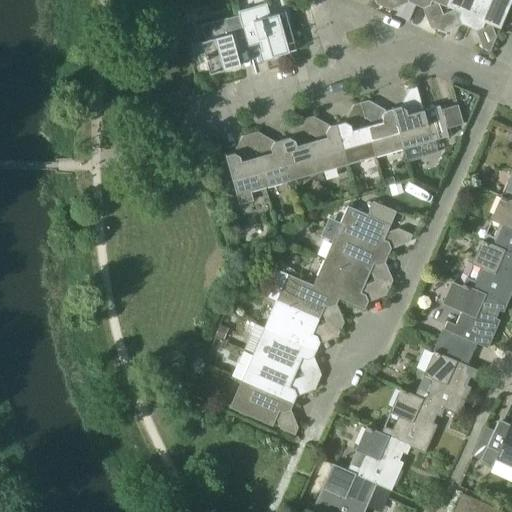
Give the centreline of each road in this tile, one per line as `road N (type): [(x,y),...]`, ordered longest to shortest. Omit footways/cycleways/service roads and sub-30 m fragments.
road 1 (residential): [(301,443),(349,364),(395,313),(495,81)]
road 2 (residential): [(495,81),(417,47),(340,68)]
road 3 (residential): [(203,107),(340,68)]
